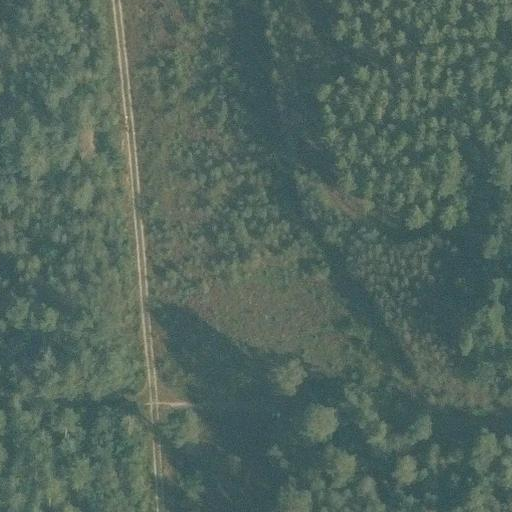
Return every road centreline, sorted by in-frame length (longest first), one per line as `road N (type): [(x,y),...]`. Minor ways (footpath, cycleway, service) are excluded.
road 1 (track): [(152,402),(118,0)]
road 2 (track): [(511,426),(203,401)]
road 3 (track): [(0,404),(152,402)]
